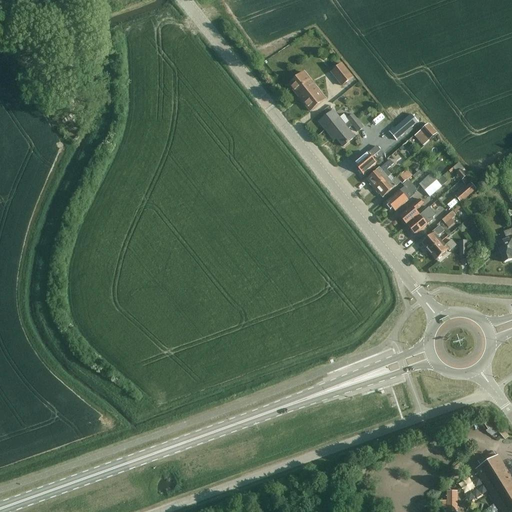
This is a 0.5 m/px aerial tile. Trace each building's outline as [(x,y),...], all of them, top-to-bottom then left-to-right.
[(331,73),(342,86),(352,77),(342,64),(331,73)] [(325,99),(304,73),(288,85),(310,112),(325,99)] [(354,137),(352,134),(348,130),(352,126),(358,132),(363,129),(352,116),(348,119),(350,123),(345,126),(340,119),(333,111),(319,123),(332,138),(334,136),(343,147),(354,137)] [(412,115),(390,133),(396,141),(418,122),(412,115)] [(378,120),(369,128),(372,132),(381,124),(378,120)] [(436,133),(429,124),(421,130),(428,139),(436,133)] [(380,134),(375,138),(380,145),(385,140),(380,134)] [(371,159),(380,151),(376,147),(355,165),(363,175),(376,164),(371,159)] [(387,163),(367,180),(370,184),(369,184),(374,190),(387,179),(391,176),(386,170),(390,167),(393,165),(390,161),(387,163)] [(458,164),(453,169),(457,174),(456,175),(461,181),(466,177),(468,175),(458,164)] [(417,173),(414,175),(417,179),(425,172),(422,168),(421,169),(417,173)] [(401,175),(407,181),(412,176),(407,170),(401,175)] [(387,179),(374,190),(379,195),(379,194),(383,199),(401,184),(402,185),(407,181),(401,175),(397,179),(396,178),(394,179),(391,176),(387,179)] [(425,192),(437,182),(432,176),(420,186),(425,192)] [(466,177),(461,181),(465,185),(470,181),(466,177)] [(437,182),(425,192),(430,198),(442,188),(437,182)] [(471,183),(455,197),(461,203),(477,189),(471,183)] [(403,196),(412,188),(409,184),(400,192),(387,203),(395,212),(408,202),(403,196)] [(407,227),(420,216),(416,211),(424,205),(420,200),(399,217),(407,227)] [(428,209),(420,216),(407,227),(415,236),(428,225),(433,220),(432,219),(435,216),(428,209)] [(455,216),(452,212),(442,221),(445,225),(455,216)] [(422,244),(429,252),(441,242),(438,238),(439,237),(444,232),(440,227),(433,233),(434,234),(422,244)] [(511,232),(511,231),(503,233),(506,240),(497,244),(499,251),(500,251),(504,264),(511,260),(511,232)] [(441,242),(429,252),(436,261),(448,251),(449,253),(456,246),(452,241),(445,247),(441,242)] [(490,421),(485,425),(488,430),(493,426),(490,421)] [(511,511),(511,479),(498,457),(476,470),(479,475),(484,484),(501,511),(511,511)] [(457,491),(447,491),(447,501),(447,508),(447,511),(457,511),(457,491)]
